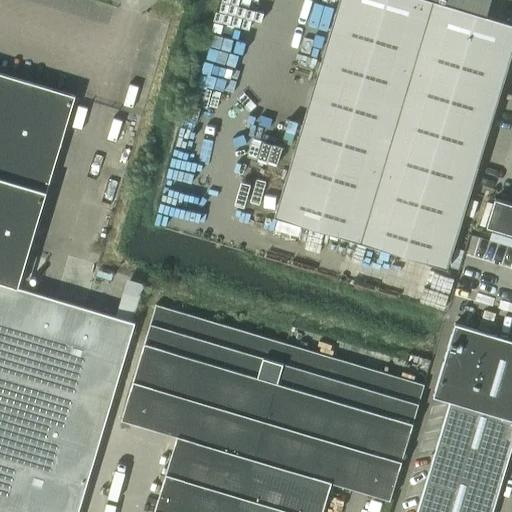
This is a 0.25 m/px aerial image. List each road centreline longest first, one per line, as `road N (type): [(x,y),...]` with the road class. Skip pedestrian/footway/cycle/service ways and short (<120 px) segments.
road 1 (unknown): [(111,38),(51,264)]
road 2 (unknown): [(122,0),(111,38),(0,7)]
